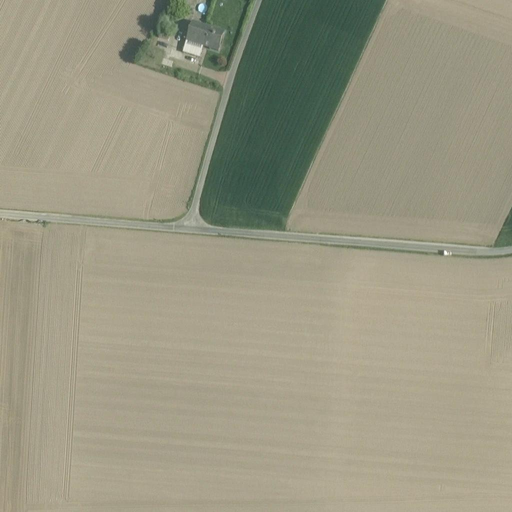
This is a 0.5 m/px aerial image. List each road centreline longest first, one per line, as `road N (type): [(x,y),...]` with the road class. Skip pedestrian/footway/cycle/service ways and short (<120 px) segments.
road 1 (residential): [(511,250),(190,229)]
road 2 (residential): [(258,0),(190,229)]
road 3 (residential): [(190,229),(0,213)]
